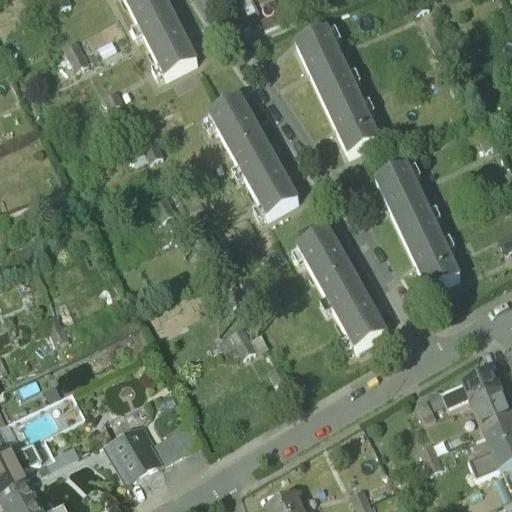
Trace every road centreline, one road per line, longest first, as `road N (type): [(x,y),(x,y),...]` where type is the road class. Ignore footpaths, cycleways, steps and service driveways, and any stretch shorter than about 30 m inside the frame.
road 1 (residential): [(205,0),(432,363)]
road 2 (residential): [(432,363),(220,486)]
